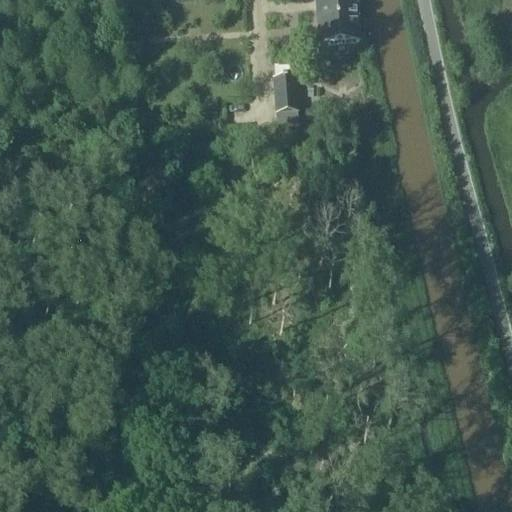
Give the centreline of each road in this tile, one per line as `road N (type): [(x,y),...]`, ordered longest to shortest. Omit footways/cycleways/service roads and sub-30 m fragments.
road 1 (track): [(464,511),(380,143)]
road 2 (unclassified): [(511,350),(423,0)]
